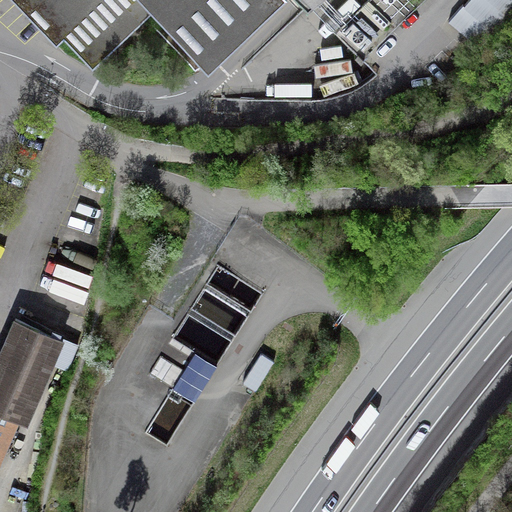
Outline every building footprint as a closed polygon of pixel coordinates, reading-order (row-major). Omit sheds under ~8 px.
[(15,0),(56,42),(63,36),(93,66),(155,7),(163,15),(152,25),(196,72),(271,0),(305,0),(310,5),(316,0),(15,0)] [(511,0),(467,0),(451,16),(483,48),(511,19),(511,0)] [(26,421),(62,338),(16,318),(0,354),(0,409),(16,417),(26,421)] [(243,383),(255,391),(274,361),(262,353),(243,383)] [(0,454),(16,417),(0,409),(0,454)]
